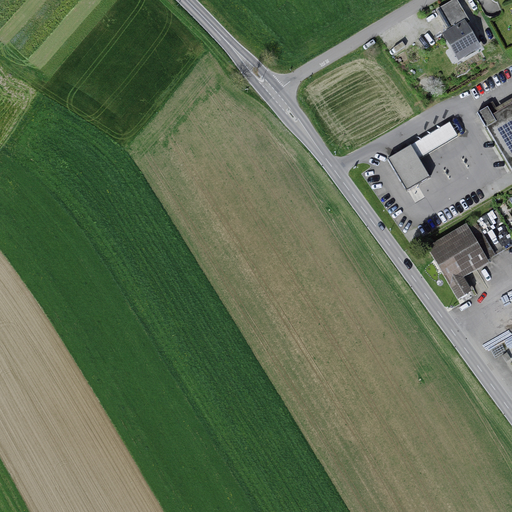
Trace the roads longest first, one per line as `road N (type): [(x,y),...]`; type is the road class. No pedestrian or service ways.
road 1 (tertiary): [(275,93),(451,331)]
road 2 (residential): [(275,93),(429,0)]
road 3 (tertiary): [(182,0),(275,93)]
